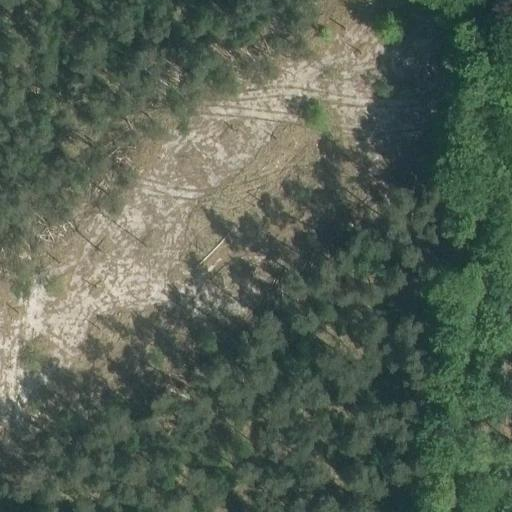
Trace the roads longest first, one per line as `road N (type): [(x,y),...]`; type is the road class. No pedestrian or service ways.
road 1 (track): [(452,511),(485,155)]
road 2 (track): [(485,155),(500,0)]
